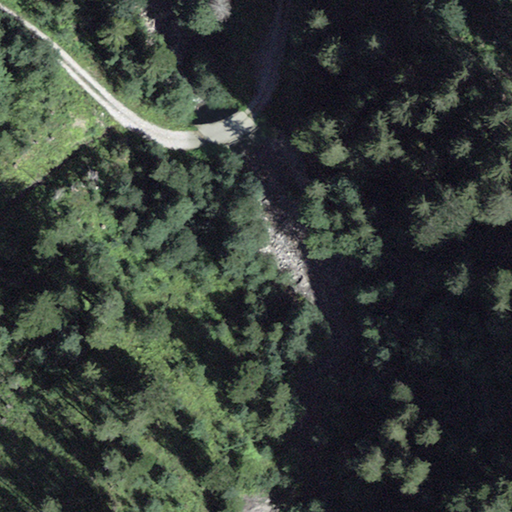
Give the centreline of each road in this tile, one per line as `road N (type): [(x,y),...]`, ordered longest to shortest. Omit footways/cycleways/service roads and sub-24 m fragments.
road 1 (track): [(249,116),(208,136),(157,135),(128,121),(0,12)]
road 2 (track): [(249,116),(269,78),(284,0)]
